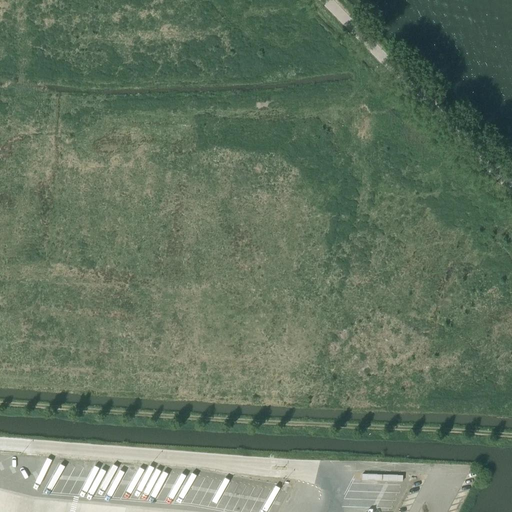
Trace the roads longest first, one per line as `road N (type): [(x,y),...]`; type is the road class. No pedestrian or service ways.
road 1 (track): [(511,436),(0,404)]
road 2 (unclassified): [(511,188),(325,0)]
